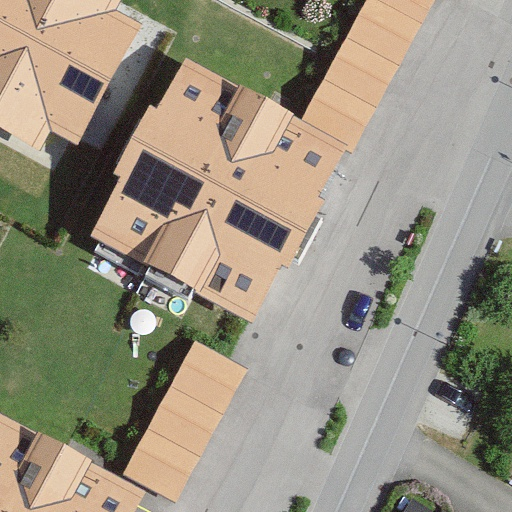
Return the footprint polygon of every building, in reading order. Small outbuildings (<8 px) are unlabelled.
[(0,0),(0,139),(39,160),(51,138),(78,153),(143,34),(116,19),(126,0),(0,0)] [(353,160),(435,0),(368,0),(299,132),(347,157),(353,160)] [(182,71),(91,245),(256,331),(347,157),(299,132),(182,71)] [(246,374),(195,348),(125,482),(176,508),(246,374)] [(137,511),(144,499),(0,424),(0,511),(137,511)]
